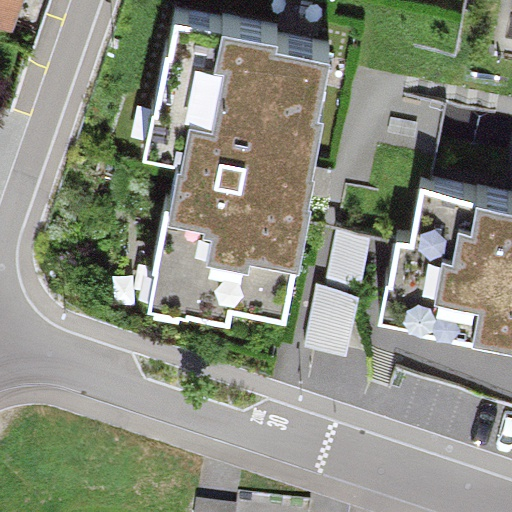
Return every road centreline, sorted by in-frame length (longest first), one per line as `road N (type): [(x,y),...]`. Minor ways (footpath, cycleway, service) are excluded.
road 1 (residential): [(511,510),(0,351)]
road 2 (residential): [(0,245),(83,0)]
